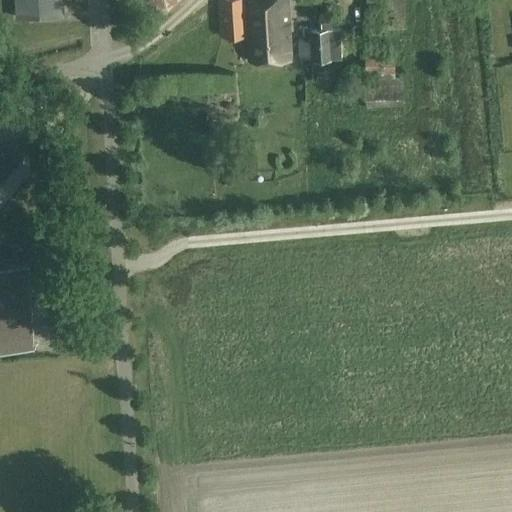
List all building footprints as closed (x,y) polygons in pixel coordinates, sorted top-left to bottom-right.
[(142,0),(143,3),(168,10),(179,0),(142,0)] [(286,0),(218,0),(221,36),(247,36),(249,62),(291,61),(286,0)] [(404,0),(366,0),(368,29),(406,28),(404,0)] [(332,29),(322,29),(312,30),(311,27),(303,28),(303,38),(302,38),(303,61),(343,59),(341,29),(332,29)] [(366,55),(366,74),(396,74),(396,55),(366,55)] [(364,79),(365,79),(366,96),(366,103),(367,103),(367,108),(404,106),(404,77),(364,79)] [(382,148),(382,173),(400,173),(400,147),(382,148)] [(0,350),(35,348),(35,347),(30,265),(30,264),(0,265),(0,350)] [(52,511),(48,371),(0,372),(0,457),(7,457),(8,511),(52,511)]
